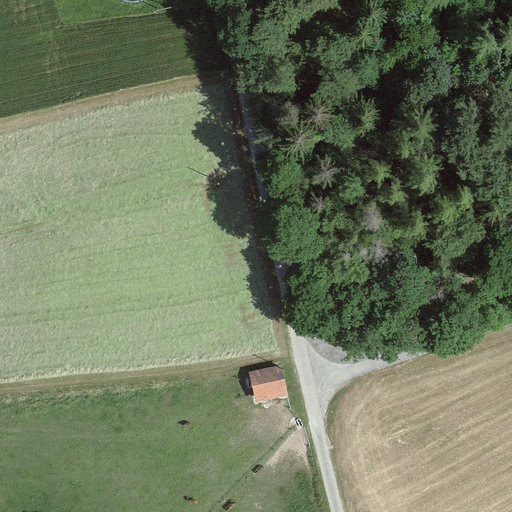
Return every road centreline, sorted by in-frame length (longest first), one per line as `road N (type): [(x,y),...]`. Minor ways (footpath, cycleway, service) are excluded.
road 1 (unclassified): [(335,511),(228,0)]
road 2 (track): [(308,387),(511,323)]
